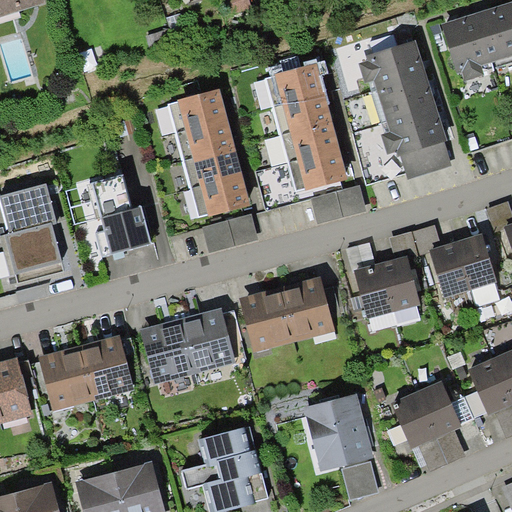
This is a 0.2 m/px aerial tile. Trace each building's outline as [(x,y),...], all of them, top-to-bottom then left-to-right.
[(0,0),(0,16),(19,10),(46,2),(45,0),(0,0)] [(252,7),(249,0),(226,0),(232,14),(252,7)] [(475,14),(491,62),(511,55),(511,19),(507,3),(491,8),(475,14)] [(19,10),(0,16),(0,24),(21,18),(19,10)] [(481,66),(491,62),(475,14),(459,19),(441,25),(457,73),(462,72),(465,81),(485,75),(481,66)] [(373,53),(396,45),(393,34),(370,42),(373,53)] [(374,79),(377,88),(426,73),(421,56),(415,39),(396,45),(373,53),(366,55),(368,60),(359,63),(365,81),(374,79)] [(266,78),(273,106),(325,92),(321,77),(317,63),(275,73),(276,76),(266,78)] [(377,88),(387,121),(437,106),(431,89),(426,73),(377,88)] [(169,104),(176,131),(228,118),(224,103),(220,88),(178,99),(179,101),(169,104)] [(273,106),(281,135),(332,121),(329,107),(325,92),(273,106)] [(437,106),(387,121),(391,132),(381,135),(387,154),(395,152),(397,156),(401,155),(444,141),(448,140),(441,121),(437,106)] [(176,131),(184,160),(235,147),(232,133),(228,118),(176,131)] [(281,135),(288,163),(340,149),(336,134),(332,121),(281,135)] [(452,165),(444,141),(401,155),(408,179),(452,165)] [(184,160),(191,188),(243,175),(239,160),(235,147),(184,160)] [(340,149),(288,163),(296,192),(347,178),(343,162),(340,149)] [(92,183),(101,218),(132,210),(123,175),(92,183)] [(243,175),(191,188),(199,218),(250,204),(246,187),(243,175)] [(52,222),(52,225),(57,223),(47,183),(0,195),(0,197),(10,233),(52,222)] [(359,185),(311,198),(318,224),(366,211),(359,185)] [(511,211),(508,201),(486,209),(495,232),(504,229),(504,226),(511,223),(511,211)] [(132,210),(101,218),(105,231),(111,254),(133,248),(151,243),(142,207),(132,210)] [(251,214),(203,227),(210,253),(258,240),(251,214)] [(61,262),(62,262),(52,225),(52,222),(10,233),(0,236),(11,275),(15,274),(61,262)] [(435,225),(412,231),(418,256),(430,253),(428,250),(441,245),(435,225)] [(111,254),(105,231),(96,233),(102,256),(111,254)] [(412,231),(390,237),(396,259),(408,255),(409,258),(418,256),(412,231)] [(461,239),(455,241),(471,290),(495,282),(497,281),(481,233),(461,239)] [(471,290),(455,241),(446,244),(441,245),(428,250),(430,253),(444,298),(449,297),(471,290)] [(353,273),(355,272),(354,269),(375,264),(370,242),(346,248),(353,273)] [(388,261),(382,262),(394,312),(417,306),(421,305),(409,258),(408,255),(396,259),(388,261)] [(63,272),(61,262),(15,274),(18,283),(63,272)] [(394,312),(382,262),(378,263),(375,264),(354,269),(355,272),(367,319),(369,318),(394,312)] [(299,282),(280,287),(294,342),(314,337),(335,331),(321,276),(299,282)] [(501,300),(495,282),(471,290),(477,307),(501,300)] [(294,342),(280,287),(261,292),(239,298),(254,353),(294,342)] [(455,315),(477,307),(471,290),(449,297),(455,315)] [(417,306),(394,312),(398,324),(398,326),(420,320),(417,306)] [(195,314),(180,318),(195,373),(215,368),(236,363),(221,307),(195,314)] [(398,324),(394,312),(369,318),(373,331),(398,324)] [(195,373),(180,318),(168,322),(140,329),(155,384),(195,373)] [(337,339),(335,331),(314,337),(316,344),(337,339)] [(94,341),(79,345),(94,401),(114,395),(135,390),(120,335),(94,341)] [(94,401),(79,345),(66,349),(39,356),(54,411),(94,401)] [(511,348),(493,358),(511,400),(511,348)] [(0,361),(0,423),(32,415),(17,357),(0,361)] [(496,412),(511,404),(511,400),(493,358),(468,369),(478,391),(488,412),(489,415),(496,412)] [(442,381),(417,392),(437,438),(455,430),(462,427),(460,424),(451,403),(442,381)] [(488,412),(478,391),(465,397),(474,417),(488,412)] [(419,446),(437,438),(417,392),(401,400),(400,409),(395,411),(401,425),(408,439),(412,449),(419,446)] [(357,394),(304,408),(320,471),(373,457),(357,394)] [(474,417),(465,397),(451,403),(460,424),(474,417)] [(511,435),(511,404),(496,412),(507,438),(511,435)] [(408,439),(401,425),(389,430),(395,445),(408,439)] [(262,473),(249,426),(199,440),(205,464),(206,467),(218,464),(222,479),(203,484),(203,485),(210,511),(223,511),(248,505),(256,503),(255,501),(249,476),(262,473)] [(466,456),(455,430),(437,438),(448,463),(466,456)] [(448,463),(437,438),(419,446),(430,471),(448,463)] [(370,461),(342,468),(350,499),(378,492),(370,461)] [(134,466),(114,472),(125,511),(165,511),(152,462),(134,466)] [(222,479),(218,464),(206,467),(205,464),(182,470),(187,489),(203,485),(203,484),(222,479)] [(125,511),(114,472),(97,476),(76,482),(83,511),(125,511)] [(268,498),(262,473),(249,476),(255,501),(268,498)] [(33,487),(14,492),(19,511),(59,511),(52,482),(33,487)] [(511,482),(502,486),(511,507),(511,482)] [(0,511),(19,511),(14,492),(0,495),(0,511)]
